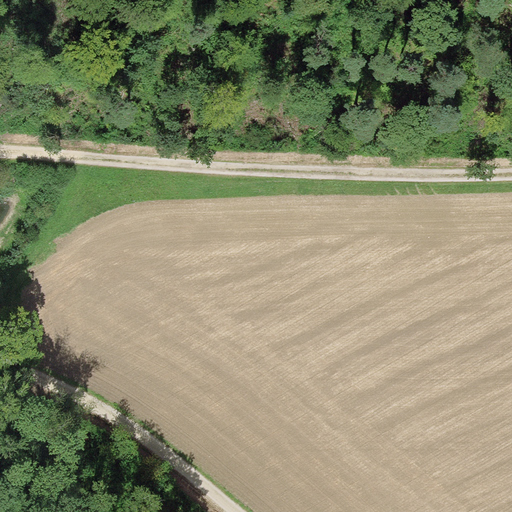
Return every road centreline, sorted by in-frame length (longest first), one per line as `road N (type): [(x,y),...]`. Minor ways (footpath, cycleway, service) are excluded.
road 1 (track): [(511,174),(0,155)]
road 2 (track): [(232,511),(161,450),(0,367)]
